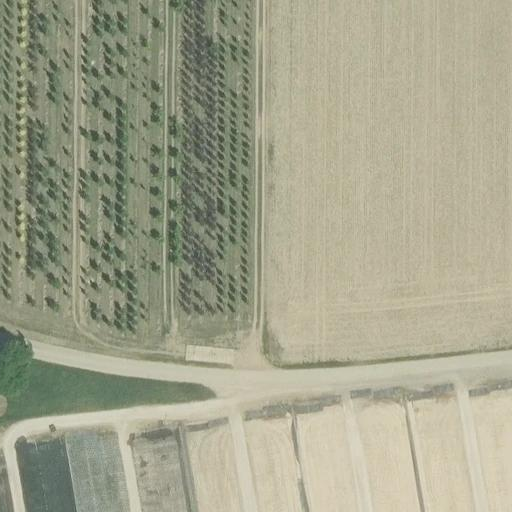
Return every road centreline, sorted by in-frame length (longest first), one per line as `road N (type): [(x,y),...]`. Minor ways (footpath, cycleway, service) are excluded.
road 1 (residential): [(0,344),(43,360),(307,382),(511,356)]
road 2 (track): [(238,376),(247,511)]
